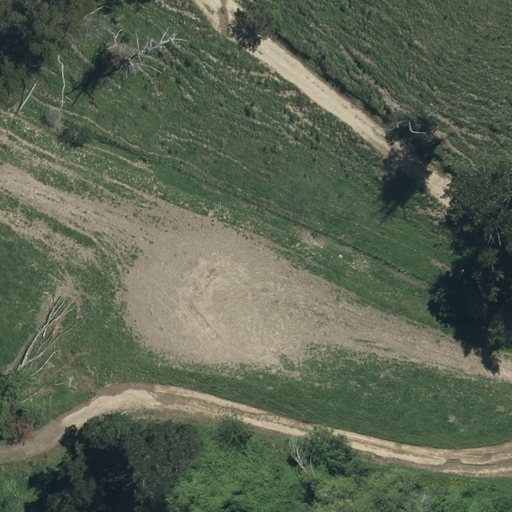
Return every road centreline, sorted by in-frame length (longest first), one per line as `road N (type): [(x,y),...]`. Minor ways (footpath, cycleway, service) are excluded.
road 1 (track): [(0,440),(108,401),(171,402),(419,469),(511,467)]
road 2 (track): [(511,230),(273,55),(213,0)]
